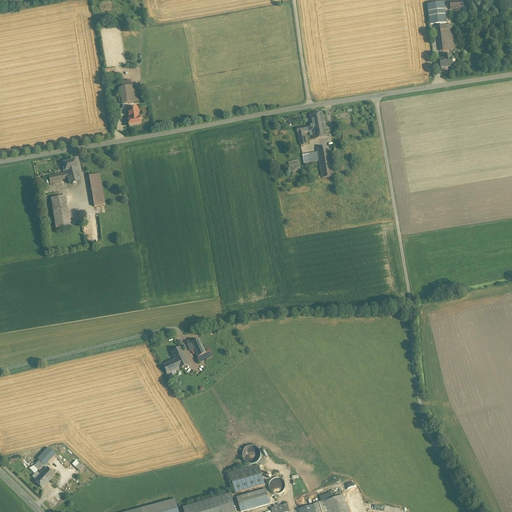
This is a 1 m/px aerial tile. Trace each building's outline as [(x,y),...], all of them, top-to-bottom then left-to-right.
[(453,6),(451,6),(451,10),(454,10),(463,10),(463,2),(453,2),(453,6)] [(444,4),(444,3),(428,5),(430,25),(447,23),(445,8),(444,4)] [(447,31),(449,31),(449,27),(449,26),(446,27),(440,27),(441,33),(438,34),(440,51),(451,50),(450,36),(448,36),(448,32),(445,33),(445,32),(447,31)] [(452,26),(449,27),(449,31),(447,31),(445,32),(445,33),(448,32),(448,36),(450,36),(451,50),(454,50),(452,26)] [(441,69),(453,67),(452,56),(450,57),(450,55),(449,56),(444,56),(444,59),(440,59),(441,69)] [(136,86),(130,87),(132,102),(138,102),(136,86)] [(120,88),(122,104),(132,102),(130,87),(122,88),(120,88)] [(129,121),(139,119),(137,108),(127,109),(129,121)] [(312,126),(313,128),(325,125),(325,124),(323,113),(310,116),(312,126)] [(313,128),(313,131),(315,139),(327,137),(325,125),(313,128)] [(313,131),(313,128),(312,126),(297,129),(301,146),(308,145),(305,132),(313,131)] [(329,147),(317,149),(317,152),(319,161),(322,179),(334,177),(329,147)] [(305,164),(319,161),(317,152),(303,154),(305,164)] [(63,163),(65,172),(66,172),(77,169),(75,160),(63,163)] [(66,172),(66,173),(67,179),(69,185),(81,181),(77,169),(66,172)] [(50,183),(67,179),(66,173),(49,177),(50,183)] [(100,175),(89,176),(92,192),(102,190),(100,175)] [(102,190),(92,192),(94,207),(105,206),(102,190)] [(70,226),(66,196),(51,199),(56,229),(70,226)] [(194,350),(197,357),(206,354),(199,340),(191,344),(194,350)] [(172,352),(175,359),(183,355),(180,349),(172,352)] [(210,352),(206,354),(197,357),(200,362),(212,357),(210,352)] [(175,360),(179,369),(188,365),(183,355),(175,359),(175,360)] [(179,369),(175,360),(163,366),(167,374),(171,372),(175,370),(179,369)] [(243,458),(244,460),(246,462),(248,463),(250,464),(252,464),(255,464),(257,463),(259,461),(260,459),(261,457),(261,455),(260,453),(259,450),(258,449),(256,447),(254,447),(251,446),(249,447),(247,448),(245,449),(244,451),(243,454),(243,456),(243,458)] [(39,461),(44,466),(54,454),(49,450),(39,461)] [(38,470),(39,471),(44,466),(39,461),(34,466),(38,470)] [(72,465),(80,472),(83,468),(76,461),(72,465)] [(231,474),(236,493),(265,485),(259,466),(231,474)] [(36,479),(34,481),(42,488),(49,481),(50,480),(55,475),(47,467),(36,479)] [(269,487),(270,491),(273,493),(276,494),(279,494),(282,493),(284,490),(285,487),(285,484),(283,481),(281,479),(277,478),(274,479),(271,481),(270,484),(269,487)] [(265,485),(241,492),(242,495),(266,489),(265,485)] [(266,490),(237,498),(241,511),(242,511),(270,504),(266,490)] [(183,508),(183,511),(235,511),(231,495),(183,508)] [(324,502),(327,511),(349,511),(343,496),(324,502)] [(141,511),(177,511),(175,500),(141,509),(141,511)] [(315,511),(327,511),(324,502),(313,506),(315,511)]
